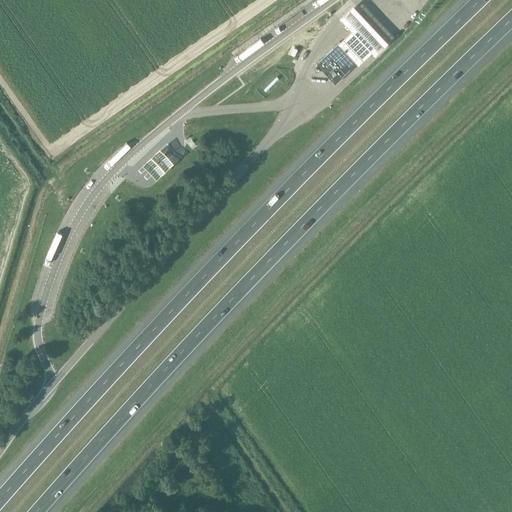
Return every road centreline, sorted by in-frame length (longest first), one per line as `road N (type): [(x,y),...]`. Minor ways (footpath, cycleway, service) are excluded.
road 1 (motorway): [(480,0),(158,322),(0,500)]
road 2 (motorway): [(37,511),(284,243),(511,19)]
